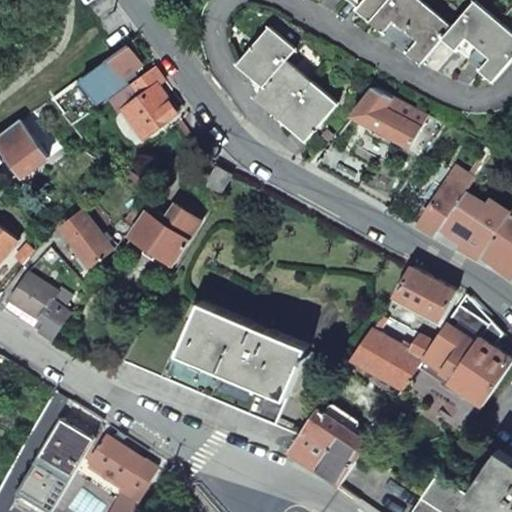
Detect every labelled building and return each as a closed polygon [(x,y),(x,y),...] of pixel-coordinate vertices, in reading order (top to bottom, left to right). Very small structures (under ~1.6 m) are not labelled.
[(348,0),(423,63),(445,37),(496,80),(511,61),(511,31),(476,1),(454,27),(422,0),(348,0)] [(272,27),(242,62),(268,85),(258,97),(308,138),(339,104),(288,60),(298,49),(272,27)] [(129,43),(112,57),(130,80),(139,73),(136,69),(144,63),(129,43)] [(112,57),(83,79),(99,101),(107,96),(110,99),(112,97),(132,83),(130,80),(112,57)] [(155,67),(133,82),(142,94),(158,84),(164,79),(155,67)] [(142,94),(133,82),(132,83),(112,97),(121,112),(128,107),(146,135),(169,118),(162,108),(171,102),(158,84),(142,94)] [(374,89),(355,114),(429,151),(447,123),(374,89)] [(162,108),(169,118),(178,112),(171,102),(162,108)] [(49,155),(21,118),(0,133),(0,140),(25,174),(49,155)] [(455,162),(413,220),(437,236),(443,227),(467,191),(477,177),(455,162)] [(218,165),(209,182),(224,191),(235,174),(218,165)] [(511,213),(511,212),(490,198),(487,203),(467,191),(443,227),(466,241),(462,246),(464,247),(483,258),(485,255),(499,234),(511,213)] [(169,217),(153,207),(135,235),(175,262),(202,220),(177,204),(169,217)] [(112,245),(87,209),(65,225),(85,255),(80,259),(85,265),(112,245)] [(511,213),(499,234),(485,255),(511,274),(511,213)] [(0,262),(18,241),(0,226),(0,262)] [(416,266),(397,294),(442,318),(459,288),(451,284),(416,266)] [(58,290),(29,272),(7,307),(36,326),(38,327),(44,318),(49,321),(51,322),(60,306),(61,304),(65,307),(74,293),(62,285),(58,290)] [(488,326),(502,335),(504,331),(493,320),(468,293),(448,322),(478,342),(488,326)] [(310,345),(203,300),(181,351),(141,334),(126,359),(260,416),(276,423),(304,358),(307,359),(308,355),(306,354),(310,345)] [(71,314),(60,306),(51,322),(49,321),(42,329),(55,338),(71,314)] [(384,313),(378,322),(383,326),(390,316),(384,313)] [(49,321),(44,318),(38,327),(42,329),(49,321)] [(383,326),(378,322),(375,326),(388,333),(390,330),(383,326)] [(435,341),(425,357),(455,376),(478,342),(448,322),(440,335),(435,341)] [(375,326),(355,357),(405,387),(425,357),(435,341),(421,332),(412,346),(388,333),(375,326)] [(488,326),(478,342),(455,376),(452,381),(485,403),(511,362),(511,354),(496,344),(502,335),(488,326)] [(421,332),(435,341),(440,335),(425,327),(421,332)] [(313,405),(284,447),(308,463),(332,480),(361,437),(313,405)] [(87,455),(97,438),(63,418),(21,492),(54,511),(87,455)] [(94,459),(110,434),(102,429),(97,438),(87,455),(94,459)] [(158,465),(110,434),(94,459),(128,482),(124,488),(140,499),(158,465)] [(511,511),(511,454),(500,447),(468,495),(475,500),(493,511),(511,511)] [(90,465),(124,488),(128,482),(94,459),(90,465)] [(468,495),(437,474),(411,511),(467,511),(475,500),(468,495)] [(124,488),(110,511),(133,511),(140,499),(124,488)] [(493,511),(475,500),(467,511),(493,511)]
